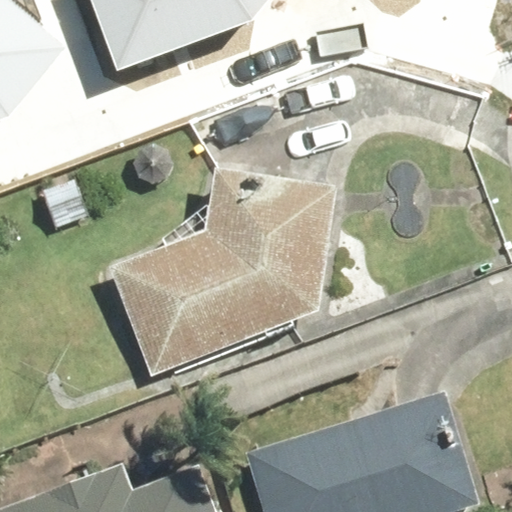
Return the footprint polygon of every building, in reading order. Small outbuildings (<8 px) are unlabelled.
[(0,0),(0,115),(17,109),(79,44),(32,0),(0,0)] [(94,0),(120,66),(260,14),(273,0),(94,0)] [(313,317),(279,216),(242,229),(236,210),(199,222),(204,241),(107,274),(146,378),(313,317)] [(459,511),(482,505),(446,393),(383,413),(379,401),(350,410),(354,422),(241,458),(258,511),(459,511)] [(128,463),(0,508),(0,511),(213,511),(198,467),(137,489),(128,463)]
